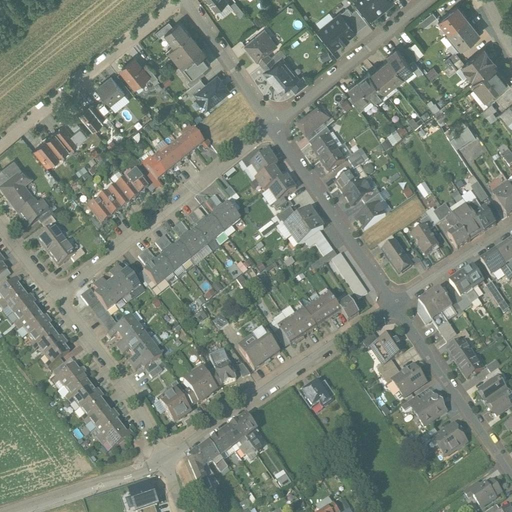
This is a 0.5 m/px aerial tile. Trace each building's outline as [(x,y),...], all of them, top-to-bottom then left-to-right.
[(225,0),(206,0),(216,12),(228,3),(225,0)] [(356,0),(356,1),(371,21),(392,4),(388,0),(356,0)] [(438,22),(448,34),(467,19),(457,7),(438,22)] [(344,20),(351,15),(347,9),(320,31),(335,50),(343,44),(343,45),(344,44),(343,43),(348,39),(349,40),(350,40),(349,39),(355,34),(344,20)] [(292,10),(281,18),(296,39),(306,31),(292,10)] [(356,11),(351,15),(344,20),(355,34),(367,24),(356,11)] [(432,14),(420,23),(424,29),(437,19),(432,14)] [(445,37),(458,52),(479,35),(467,19),(448,34),(445,37)] [(172,29),(164,35),(174,47),(189,35),(179,23),(172,29)] [(167,24),(156,33),(160,38),(164,35),(172,29),(167,24)] [(267,54),(277,47),(264,31),(245,46),(253,56),(253,57),(257,62),(258,62),(267,54)] [(189,35),(174,47),(170,51),(181,66),(201,50),(189,35)] [(415,44),(410,48),(419,59),(424,55),(415,44)] [(419,59),(410,48),(410,47),(405,51),(414,62),(415,63),(419,59)] [(206,55),(201,50),(181,66),(187,72),(184,74),(190,81),(197,76),(210,65),(204,57),(206,55)] [(404,78),(413,71),(409,66),(397,50),(387,58),(390,61),(403,77),(404,78)] [(474,82),(493,66),(496,65),(483,50),(464,65),(462,67),(474,82)] [(448,68),(460,59),(455,53),(444,62),(448,68)] [(271,59),(267,54),(258,62),(262,66),(271,59)] [(272,58),(271,59),(262,66),(266,71),(276,63),(272,58)] [(462,67),(464,65),(460,59),(448,68),(446,70),(450,77),(462,67)] [(122,70),(121,72),(135,89),(148,78),(149,77),(141,68),(135,61),(133,60),(122,70)] [(279,60),(276,63),(266,71),(265,71),(271,79),(272,78),(276,82),(273,85),(281,95),(290,88),(297,82),(296,81),(279,60)] [(394,85),(403,77),(390,61),(381,68),(394,85)] [(415,63),(414,62),(409,66),(413,71),(418,77),(423,73),(415,63)] [(146,64),(141,68),(149,77),(148,78),(152,82),(157,78),(146,64)] [(477,90),(485,100),(507,83),(493,66),(474,82),(471,84),(477,90)] [(384,93),(394,85),(381,68),(370,76),(384,93)] [(387,96),(384,93),(370,76),(368,73),(358,81),(371,98),(376,105),(387,96)] [(201,80),(197,76),(190,81),(187,84),(190,88),(201,80)] [(302,76),(296,81),(297,82),(290,88),(295,95),(309,84),(302,76)] [(229,92),(217,77),(206,87),(195,95),(199,99),(197,101),(202,107),(204,105),(207,110),(229,92)] [(105,100),(110,106),(124,95),(111,78),(97,90),(105,100)] [(195,95),(206,87),(201,80),(190,88),(187,92),(192,98),(195,95)] [(362,105),(371,98),(358,81),(348,89),(353,95),(361,106),(362,105)] [(510,87),(507,83),(485,100),(483,101),(488,107),(491,104),(510,87)] [(364,109),(362,105),(361,106),(353,95),(348,98),(355,107),(359,113),(364,109)] [(105,100),(98,106),(106,116),(113,110),(110,106),(105,100)] [(482,112),(486,118),(496,111),(491,104),(488,107),(482,112)] [(90,106),(79,114),(93,131),(103,123),(101,120),(93,110),(90,106)] [(98,106),(93,110),(101,120),(106,117),(106,116),(98,106)] [(305,138),(306,139),(314,132),(328,120),(317,107),(295,125),(305,138)] [(511,110),(510,107),(500,115),(508,125),(511,122),(511,110)] [(410,123),(415,129),(424,122),(418,116),(410,123)] [(65,126),(56,133),(70,150),(79,143),(65,126)] [(467,126),(450,141),(456,152),(476,139),(467,126)] [(184,138),(195,151),(203,145),(192,132),(189,128),(181,134),(184,138)] [(192,132),(203,145),(208,141),(197,128),(192,132)] [(309,144),(312,149),(328,138),(331,136),(325,131),(317,137),(309,144)] [(305,139),(309,144),(317,137),(314,132),(306,139),(305,138),(305,139)] [(56,133),(47,140),(61,158),(70,150),(56,133)] [(385,152),(402,140),(397,133),(380,144),(385,152)] [(177,144),(187,158),(195,151),(184,138),(177,144)] [(312,149),(320,162),(337,150),(328,138),(312,149)] [(37,148),(44,156),(51,165),(61,158),(47,140),(37,148)] [(169,150),(180,164),(187,158),(177,144),(169,150)] [(511,155),(505,145),(497,150),(509,169),(511,166),(511,155)] [(159,153),(172,170),(180,164),(169,150),(166,147),(159,153)] [(320,162),(328,173),(345,162),(337,150),(320,162)] [(251,166),(263,158),(258,151),(242,163),(246,170),(251,166)] [(347,160),(351,165),(364,156),(361,151),(347,160)] [(151,159),(164,176),(172,170),(159,153),(151,159)] [(274,169),(277,167),(269,154),(263,158),(251,166),(260,178),(273,169),(274,169)] [(44,156),(39,160),(47,169),(51,165),(44,156)] [(354,171),(359,168),(368,161),(364,156),(351,165),(354,170),(354,171)] [(143,165),(156,182),(164,176),(151,159),(143,165)] [(1,171),(10,183),(23,173),(14,161),(1,171)] [(343,195),(362,182),(367,179),(359,168),(354,171),(354,170),(335,183),(343,195)] [(274,169),(273,169),(260,178),(256,181),(265,193),(268,191),(282,181),(274,169)] [(124,180),(138,197),(147,190),(133,172),(124,180)] [(0,192),(4,198),(28,180),(23,173),(10,183),(0,190),(0,192)] [(287,178),(282,181),(268,191),(277,203),(283,198),(296,190),(287,178)] [(18,215),(33,204),(22,190),(31,183),(28,180),(4,198),(18,215)] [(115,187),(128,205),(138,197),(124,180),(115,187)] [(351,207),(361,201),(371,194),(370,193),(362,182),(343,195),(343,196),(351,207)] [(417,187),(425,198),(433,193),(425,182),(417,187)] [(477,184),(472,187),(482,202),(487,199),(477,184)] [(511,213),(511,191),(508,185),(498,191),(500,194),(494,198),(507,217),(511,213)] [(115,187),(105,194),(119,212),(128,205),(115,187)] [(225,192),(231,199),(236,195),(230,188),(225,192)] [(361,201),(365,205),(379,196),(380,195),(376,190),(370,193),(371,194),(361,201)] [(105,194),(96,202),(110,219),(119,212),(105,194)] [(37,221),(49,212),(54,208),(44,195),(33,204),(18,215),(27,228),(32,225),(31,224),(36,220),(37,221)] [(217,208),(221,205),(214,196),(210,200),(217,208)] [(364,206),(368,212),(378,205),(378,206),(383,202),(379,196),(365,205),(364,206)] [(287,203),(283,198),(277,203),(273,205),(277,210),(279,208),(287,203)] [(212,212),(217,208),(210,200),(205,203),(212,212)] [(474,218),(482,212),(475,201),(467,207),(468,209),(474,218)] [(87,209),(93,217),(101,227),(110,219),(96,202),(87,209)] [(289,202),(287,203),(279,208),(283,213),(290,208),(293,206),(289,202)] [(217,208),(232,227),(241,220),(228,204),(224,208),(221,205),(217,208)] [(356,220),(364,231),(385,216),(378,206),(378,205),(368,212),(356,220)] [(457,250),(469,242),(454,218),(445,205),(435,212),(442,222),(445,220),(450,228),(452,228),(455,226),(457,230),(448,236),(457,250)] [(211,218),(223,234),(232,227),(217,208),(212,212),(215,215),(211,218)] [(293,213),(290,208),(283,213),(276,218),(280,223),(282,221),(293,213)] [(309,209),(297,218),(285,226),(285,227),(288,226),(294,235),(316,219),(309,209)] [(442,222),(435,212),(433,209),(426,213),(428,216),(435,227),(442,222)] [(469,242),(484,233),(474,218),(468,209),(454,218),(469,242)] [(200,222),(204,218),(197,210),(193,213),(200,222)] [(484,233),(495,225),(485,210),(482,212),(474,218),(484,233)] [(41,225),(51,218),(53,216),(49,212),(37,221),(41,225)] [(195,225),(200,222),(193,213),(189,217),(195,225)] [(297,218),(293,213),(282,221),(285,226),(297,218)] [(435,227),(428,216),(421,221),(424,227),(425,226),(428,231),(435,227)] [(93,217),(88,221),(97,232),(102,228),(101,227),(93,217)] [(46,232),(52,227),(53,227),(56,225),(51,218),(41,225),(46,232)] [(200,222),(215,240),(223,234),(211,218),(207,221),(204,218),(200,222)] [(323,229),(316,219),(294,235),(300,244),(298,246),(299,246),(305,242),(319,232),(323,229)] [(194,231),(206,247),(215,240),(200,222),(195,225),(198,228),(194,231)] [(183,235),(187,232),(181,223),(176,227),(183,235)] [(428,231),(425,226),(424,227),(411,236),(425,256),(439,247),(428,231)] [(36,239),(47,254),(64,241),(53,227),(52,227),(46,232),(36,239)] [(179,239),(183,235),(176,227),(172,230),(179,239)] [(183,235),(198,254),(206,247),(194,231),(190,234),(187,232),(183,235)] [(333,252),(319,232),(305,242),(309,249),(315,245),(324,258),(333,252)] [(181,242),(177,245),(190,261),(198,254),(183,235),(179,239),(181,242)] [(166,248),(171,245),(164,236),(159,240),(166,248)] [(378,246),(382,251),(394,242),(391,237),(378,246)] [(162,252),(166,248),(159,240),(155,243),(162,252)] [(64,241),(47,254),(58,268),(70,259),(75,255),(74,255),(64,241)] [(394,242),(382,251),(398,274),(410,265),(394,242)] [(496,252),(505,266),(511,261),(511,243),(511,242),(496,252)] [(171,245),(166,248),(181,267),(190,261),(177,245),(173,248),(171,245)] [(164,255),(160,258),(173,274),(181,267),(166,248),(162,252),(164,255)] [(75,255),(70,259),(74,263),(84,256),(80,250),(74,255),(75,255)] [(149,262),(154,258),(147,250),(142,253),(149,262)] [(333,252),(324,258),(311,267),(314,272),(331,260),(337,257),(333,252)] [(481,262),(490,276),(505,266),(496,252),(481,262)] [(145,266),(149,262),(142,253),(138,257),(145,266)] [(337,257),(331,260),(358,300),(367,294),(340,254),(337,257)] [(154,258),(149,262),(164,281),(173,274),(160,258),(156,261),(154,258)] [(147,269),(143,272),(155,288),(164,281),(149,262),(145,266),(147,269)] [(243,274),(248,270),(241,262),(237,266),(243,274)] [(117,267),(113,270),(131,294),(139,288),(135,282),(127,271),(126,270),(122,273),(117,267)] [(461,275),(471,290),(477,286),(477,287),(484,283),(473,267),(461,275)] [(132,268),(127,271),(135,282),(140,278),(132,268)] [(110,283),(123,300),(131,294),(113,270),(109,274),(113,280),(110,283)] [(462,303),(457,306),(462,313),(472,305),(478,301),(471,290),(461,275),(449,283),(455,292),(462,303)] [(8,286),(0,291),(0,299),(4,305),(22,291),(17,285),(20,282),(17,279),(8,286)] [(97,283),(115,306),(123,300),(110,283),(106,286),(101,279),(97,283)] [(4,281),(0,284),(0,291),(8,286),(4,281)] [(97,292),(93,295),(97,300),(100,304),(104,309),(106,313),(115,306),(97,283),(93,286),(97,292)] [(88,306),(97,300),(93,295),(89,290),(80,297),(88,307),(88,306)] [(438,331),(448,325),(441,315),(451,308),(446,300),(439,290),(418,303),(420,306),(431,322),(431,321),(438,331)] [(22,291),(4,305),(12,315),(33,300),(30,296),(27,298),(22,291)] [(451,296),(457,306),(462,303),(455,292),(450,296),(451,296)] [(320,299),(333,318),(341,313),(338,308),(329,294),(320,299)] [(446,300),(451,308),(455,314),(457,317),(463,314),(462,313),(457,306),(451,296),(446,300)] [(312,305),(325,324),(333,318),(320,299),(312,305)] [(33,300),(12,315),(20,326),(38,312),(32,305),(35,303),(33,300)] [(88,306),(91,311),(100,304),(97,300),(88,306)] [(338,308),(341,313),(348,322),(359,315),(349,301),(338,308)] [(91,311),(95,315),(104,309),(100,304),(91,311)] [(303,311),(316,329),(325,324),(312,305),(303,311)] [(425,325),(431,322),(420,306),(419,307),(417,314),(425,325)] [(95,315),(98,320),(107,313),(106,313),(104,309),(95,315)] [(295,316),(308,335),(316,329),(303,311),(295,316)] [(38,312),(20,326),(28,336),(48,320),(46,317),(43,319),(38,312)] [(98,320),(102,325),(110,318),(107,313),(98,320)] [(222,316),(212,323),(219,332),(228,325),(222,316)] [(287,322),(299,341),(308,335),(295,316),(287,322)] [(119,339),(136,326),(130,317),(117,327),(109,334),(106,335),(110,340),(116,335),(119,339)] [(105,329),(114,322),(110,318),(102,325),(105,329)] [(48,320),(28,336),(35,346),(53,333),(48,326),(51,324),(48,320)] [(109,334),(117,327),(114,322),(105,329),(109,334)] [(280,331),(290,346),(299,341),(287,322),(278,328),(280,331)] [(447,345),(457,338),(448,325),(438,331),(447,345)] [(119,352),(143,334),(136,326),(119,339),(122,343),(115,347),(119,352)] [(285,349),(290,346),(280,331),(274,334),(285,349)] [(392,332),(372,346),(385,365),(385,366),(391,362),(404,353),(395,340),(397,339),(392,332)] [(453,340),(457,346),(463,342),(470,338),(465,332),(453,340)] [(53,333),(35,346),(43,357),(64,341),(61,338),(58,340),(53,333)] [(131,355),(149,342),(143,334),(119,352),(122,356),(129,351),(131,355)] [(245,348),(240,352),(254,371),(280,354),(266,334),(261,337),(259,335),(244,346),(245,348)] [(116,336),(111,340),(115,346),(121,342),(116,336)] [(128,363),(131,368),(155,350),(161,345),(155,337),(149,342),(131,355),(134,359),(128,363)] [(64,341),(43,357),(51,367),(69,354),(64,347),(67,344),(64,341)] [(458,367),(473,357),(470,352),(471,351),(468,346),(466,347),(463,342),(457,346),(448,352),(451,357),(450,358),(453,363),(455,362),(458,367)] [(144,371),(145,371),(154,364),(161,358),(155,350),(131,368),(134,372),(141,367),(144,371)] [(209,358),(212,365),(216,374),(222,387),(236,381),(232,373),(236,371),(232,363),(229,364),(223,352),(210,357),(210,358),(209,358)] [(468,381),(483,371),(473,357),(458,367),(468,381)] [(395,368),(391,362),(385,366),(385,365),(377,370),(381,377),(395,368)] [(486,370),(491,376),(500,369),(496,363),(486,370)] [(145,371),(148,376),(158,368),(154,364),(145,371)] [(63,365),(52,374),(56,379),(67,370),(63,365)] [(67,370),(56,379),(63,389),(64,389),(84,373),(82,370),(79,372),(74,365),(67,370)] [(209,379),(216,374),(212,365),(204,370),(209,379)] [(400,375),(392,381),(404,399),(425,385),(418,375),(420,374),(415,365),(400,375)] [(250,375),(243,366),(238,368),(242,378),(250,375)] [(158,368),(148,376),(152,380),(162,373),(158,368)] [(400,375),(395,368),(381,377),(387,385),(392,381),(400,375)] [(193,377),(208,398),(218,391),(217,390),(209,379),(204,370),(203,370),(193,377)] [(84,373),(64,389),(63,389),(58,393),(63,400),(65,398),(68,402),(71,399),(89,386),(84,379),(87,377),(84,373)] [(209,379),(217,390),(222,387),(216,374),(209,379)] [(183,383),(189,392),(197,404),(197,405),(208,398),(193,377),(183,383)] [(479,392),(488,405),(504,394),(496,380),(479,392)] [(325,382),(320,386),(330,401),(335,397),(325,382)] [(174,392),(181,401),(186,398),(184,396),(176,383),(171,386),(174,392)] [(309,389),(301,394),(312,409),(320,404),(323,407),(331,402),(330,401),(320,386),(317,383),(312,387),(309,389)] [(89,386),(71,399),(79,410),(100,394),(98,390),(95,393),(89,386)] [(174,392),(159,402),(174,424),(189,414),(181,401),(174,392)] [(189,392),(184,396),(186,398),(192,407),(197,404),(189,392)] [(100,394),(79,410),(87,420),(105,407),(100,400),(103,397),(100,394)] [(488,405),(497,418),(511,407),(511,404),(504,394),(488,405)] [(437,399),(434,399),(432,395),(417,404),(411,408),(412,409),(419,420),(419,421),(423,428),(425,428),(432,424),(432,422),(440,417),(440,418),(446,414),(442,407),(440,407),(438,404),(438,402),(437,399)] [(411,408),(417,404),(414,399),(401,408),(405,414),(412,409),(411,408)] [(105,407),(87,420),(95,430),(116,415),(113,411),(110,413),(105,407)] [(116,415),(95,430),(103,441),(121,427),(116,420),(119,418),(116,415)] [(234,426),(244,440),(257,431),(247,417),(234,426)] [(466,445),(459,435),(459,434),(460,434),(460,433),(460,432),(459,432),(454,424),(438,435),(432,439),(433,440),(444,456),(456,449),(457,451),(466,445)] [(222,435),(232,449),(244,440),(234,426),(222,435)] [(121,427),(103,441),(111,451),(132,436),(129,432),(126,434),(121,427)] [(425,445),(433,440),(432,439),(438,435),(434,430),(421,439),(425,445)] [(209,445),(219,458),(232,449),(222,435),(209,445)] [(248,445),(253,452),(258,449),(259,451),(261,450),(254,440),(248,445)] [(197,454),(207,468),(213,463),(222,475),(224,474),(228,471),(223,463),(219,458),(209,445),(197,454)] [(248,456),(253,452),(248,445),(241,450),(248,459),(250,458),(248,456)] [(188,462),(198,485),(208,481),(214,479),(207,468),(197,454),(189,459),(188,462)] [(223,463),(228,471),(233,467),(234,469),(236,468),(229,459),(223,463)] [(208,481),(198,485),(203,499),(214,495),(208,481)] [(487,503),(488,504),(496,499),(495,498),(501,493),(493,482),(487,486),(486,484),(481,488),(478,483),(464,492),(468,499),(472,496),(480,507),(487,503)] [(149,485),(129,492),(135,511),(141,511),(154,507),(157,507),(154,499),(155,498),(153,492),(152,493),(149,485)]
